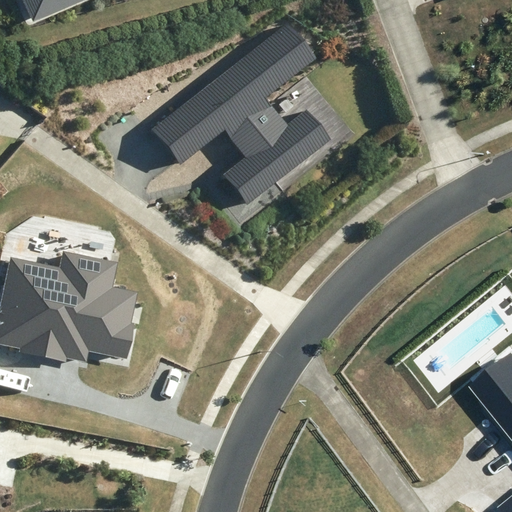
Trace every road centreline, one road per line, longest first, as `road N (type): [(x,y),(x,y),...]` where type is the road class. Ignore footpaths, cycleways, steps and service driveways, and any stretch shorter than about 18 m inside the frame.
road 1 (residential): [(299,341),(347,275),(452,190)]
road 2 (residential): [(299,341),(419,511)]
road 3 (residential): [(384,0),(452,190)]
road 4 (residential): [(216,511),(224,470),(299,341)]
